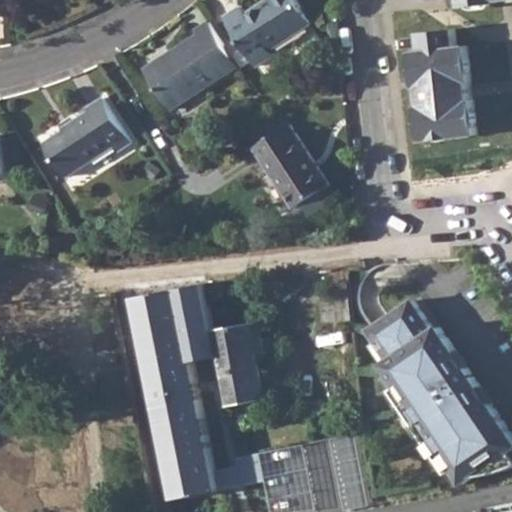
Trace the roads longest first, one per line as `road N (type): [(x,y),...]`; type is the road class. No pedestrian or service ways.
road 1 (residential): [(125,279),(364,252),(388,222)]
road 2 (residential): [(388,222),(362,0)]
road 3 (residential): [(0,74),(61,57),(158,0)]
road 4 (residential): [(511,245),(495,223),(388,222)]
